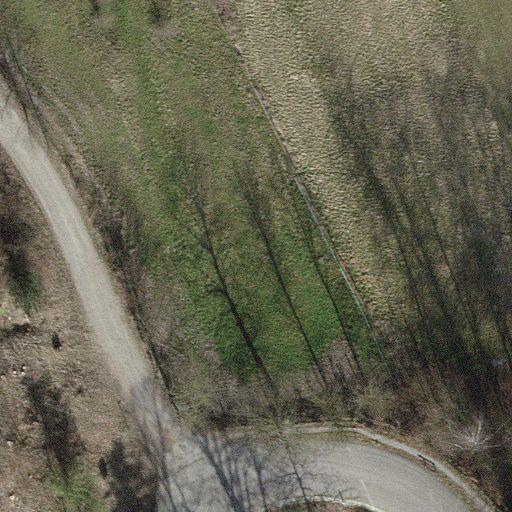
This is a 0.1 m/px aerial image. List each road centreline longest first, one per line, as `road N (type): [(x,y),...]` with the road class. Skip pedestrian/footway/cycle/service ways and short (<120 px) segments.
road 1 (track): [(196,502),(137,406),(69,217),(0,113)]
road 2 (tertiary): [(434,511),(373,463),(274,466),(196,502),(191,511)]
